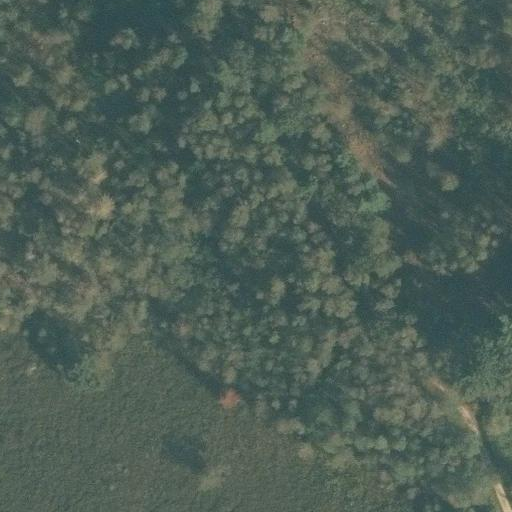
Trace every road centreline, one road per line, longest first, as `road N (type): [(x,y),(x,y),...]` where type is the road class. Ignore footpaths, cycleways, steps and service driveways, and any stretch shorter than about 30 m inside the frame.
road 1 (track): [(455,393),(402,347),(222,0)]
road 2 (track): [(506,511),(471,413),(455,393)]
